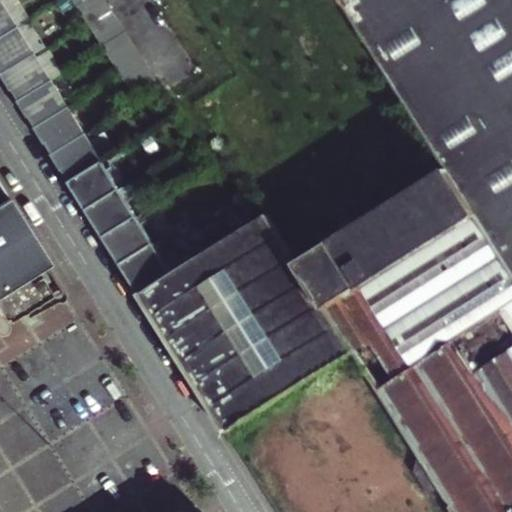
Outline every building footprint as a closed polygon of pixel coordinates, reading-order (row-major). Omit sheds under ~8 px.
[(71,183),(141,293),(172,274),(0,0),(0,65),(73,182),(71,183)] [(163,93),(103,0),(71,0),(141,107),(163,93)] [(511,0),(341,0),(448,169),(459,186),(503,257),(511,271),(511,0)] [(511,511),(511,271),(503,257),(459,186),(448,169),(396,202),(300,263),(342,330),(355,351),(456,511),(511,511)] [(34,237),(24,221),(2,186),(0,183),(0,320),(7,316),(8,317),(35,301),(58,286),(29,240),(34,237)] [(355,351),(342,330),(300,263),(269,214),(172,274),(141,293),(192,372),(229,430),(355,351)] [(34,307),(38,314),(65,297),(58,286),(35,301),(8,317),(10,321),(34,307)]
